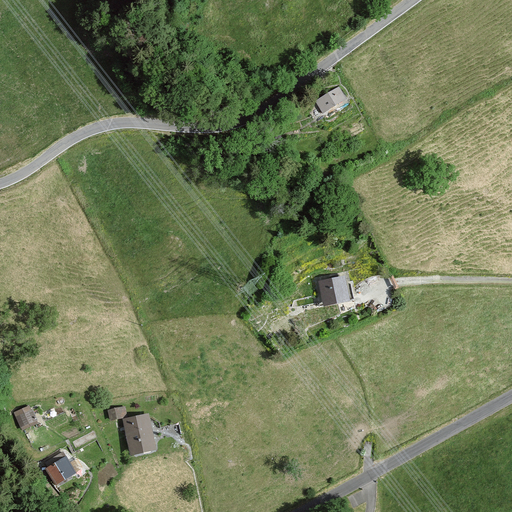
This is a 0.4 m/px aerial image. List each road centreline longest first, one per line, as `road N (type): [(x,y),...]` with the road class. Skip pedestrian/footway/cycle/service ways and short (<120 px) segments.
road 1 (unclassified): [(0,183),(111,124),(238,122),(414,0)]
road 2 (tertiary): [(302,511),(511,396)]
